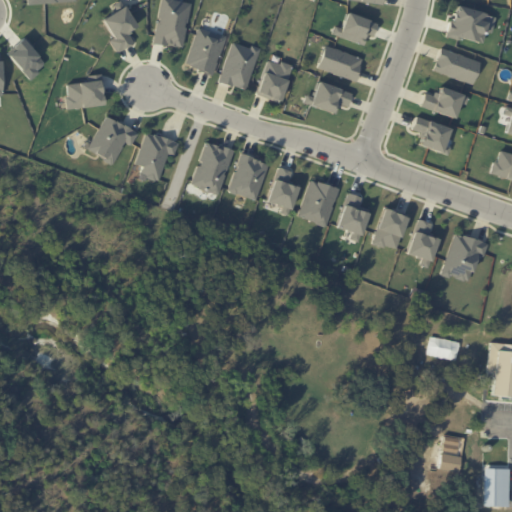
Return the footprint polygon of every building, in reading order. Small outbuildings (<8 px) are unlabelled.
[(159,0),(153,43),(182,47),(188,2),(173,0),(159,0)] [(101,18),(111,38),(109,40),(115,53),(133,44),(127,32),(135,28),(124,6),(101,18)] [(480,44),(483,31),(490,33),(495,16),(453,6),(446,36),(480,44)] [(376,23),(345,13),(340,28),(333,26),(330,34),(363,45),(366,34),(372,36),(376,23)] [(224,36),(196,27),(184,65),(212,74),(224,36)] [(6,53),(25,37),(48,60),(31,80),(6,53)] [(218,82),(245,90),(259,48),(250,45),(249,48),(231,42),(218,82)] [(362,58),(323,45),(316,69),(354,81),(362,58)] [(432,71),(471,84),(479,62),(439,48),(432,71)] [(290,66),(267,58),(255,94),(278,102),(290,66)] [(64,84),(66,109),(104,105),(101,74),(86,76),(87,82),(64,84)] [(334,114),(338,104),(346,107),(351,93),(316,82),(308,105),(334,114)] [(465,105),(467,95),(436,87),(434,96),(422,93),(418,108),(454,117),(458,103),(465,105)] [(124,142),(130,145),(137,133),(105,115),(86,150),(111,164),(124,142)] [(447,153),(448,147),(444,146),(449,126),(413,118),(410,131),(420,134),(417,146),(447,153)] [(134,164),(140,166),(138,175),(158,181),(165,154),(172,156),(176,142),(143,132),(134,164)] [(218,195),(231,150),(203,141),(190,187),(218,195)] [(489,174),(511,180),(511,154),(496,150),(489,174)] [(227,192),(256,200),(267,163),(239,154),(227,192)] [(287,216),(296,187),(286,184),(291,171),(276,167),(265,202),(280,207),(278,213),(287,216)] [(297,217),(325,226),(337,188),(308,179),(297,217)] [(360,197),(347,192),(334,227),(350,232),(348,239),(357,242),(368,209),(358,205),(360,197)] [(406,215),(382,207),(371,243),(395,251),(406,215)] [(427,268),(436,239),(426,236),(431,223),(417,218),(405,254),(420,259),(418,265),(427,268)] [(466,282),(475,255),(482,257),(486,243),(453,233),(440,274),(466,282)] [(465,339),(436,338),(435,356),(465,357),(465,339)] [(464,404),(448,403),(447,422),(463,422),(464,404)] [(481,506),(499,506),(499,476),(482,476),(481,506)]
